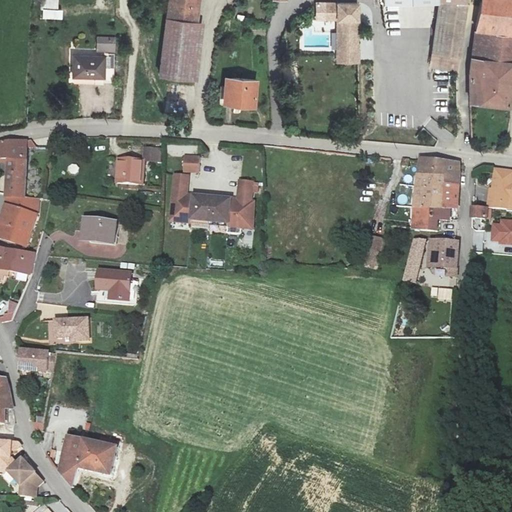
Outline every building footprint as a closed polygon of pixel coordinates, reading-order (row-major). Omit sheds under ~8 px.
[(59,10),(59,0),(42,0),(42,19),(64,19),(64,10),(59,10)] [(169,0),(168,20),(198,24),(200,0),(169,0)] [(384,0),(385,6),(439,5),(430,67),(457,71),(467,8),(467,0),(384,0)] [(511,0),(480,0),(474,36),(511,39),(511,0)] [(316,3),(316,20),(329,20),(337,21),(337,64),(359,64),(359,4),(316,3)] [(198,24),(168,20),(160,78),(195,83),(203,24),(198,24)] [(99,37),(98,51),(114,52),(115,38),(99,37)] [(511,68),(511,41),(474,38),(473,50),(469,82),(469,106),(508,109),(511,68)] [(105,60),(74,58),(73,78),(104,79),(105,60)] [(254,85),(225,82),(223,106),(252,108),(254,85)] [(4,194),(24,197),(28,139),(4,140),(0,140),(0,157),(7,157),(4,194)] [(160,148),(145,147),(144,159),(160,160),(160,148)] [(184,171),(197,171),(197,156),(184,156),(184,171)] [(420,163),(418,173),(442,176),(443,181),(459,182),(459,161),(420,156),(419,161),(420,163)] [(143,160),(116,159),(116,184),(143,184),(143,160)] [(491,189),(490,205),(508,207),(509,199),(511,199),(511,171),(495,170),(494,189),(491,189)] [(442,176),(418,173),(415,207),(442,208),(443,181),(442,176)] [(191,219),(227,222),(227,226),(252,228),(255,199),(252,199),(253,181),(239,180),(237,198),(187,194),(189,175),(174,174),(170,221),(191,223),(191,219)] [(459,182),(443,181),(442,208),(438,220),(449,220),(449,208),(457,209),(459,182)] [(24,197),(4,194),(5,202),(0,219),(0,236),(26,245),(37,212),(40,199),(24,197)] [(490,216),(490,205),(471,205),(471,216),(490,216)] [(442,208),(415,207),(413,229),(437,229),(438,220),(442,208)] [(115,221),(85,218),(83,237),(113,242),(115,221)] [(500,240),(500,242),(511,242),(511,221),(501,220),(501,224),(494,224),(493,240),(500,240)] [(367,257),(378,261),(385,239),(374,235),(367,257)] [(483,252),(483,237),(473,237),(473,252),(483,252)] [(413,282),(425,239),(414,239),(403,276),(413,282)] [(448,275),(454,275),(455,241),(453,239),(431,239),(427,266),(447,268),(448,275)] [(0,246),(0,268),(4,269),(30,274),(35,253),(0,246)] [(121,295),(119,305),(129,306),(133,277),(100,271),(97,290),(111,293),(121,295)] [(110,303),(119,305),(121,295),(111,293),(110,303)] [(0,317),(0,318),(2,321),(11,319),(18,303),(10,302),(8,314),(3,314),(4,317),(0,317)] [(90,320),(56,320),(57,337),(72,337),(73,342),(90,342),(90,320)] [(50,368),(55,370),(59,352),(24,347),(21,367),(48,372),(50,368)] [(11,386),(9,380),(0,379),(0,425),(7,426),(8,412),(15,411),(11,386)] [(45,422),(35,422),(36,434),(45,433),(45,422)] [(61,478),(75,495),(79,475),(113,484),(121,449),(88,438),(86,438),(85,444),(69,440),(61,478)] [(17,445),(0,443),(0,470),(7,477),(11,474),(18,468),(13,462),(10,461),(10,458),(13,458),(14,454),(17,455),(22,450),(22,447),(18,445),(17,445)] [(18,468),(11,474),(24,489),(23,499),(30,500),(38,500),(39,490),(46,484),(28,464),(25,467),(22,464),(18,468)]
